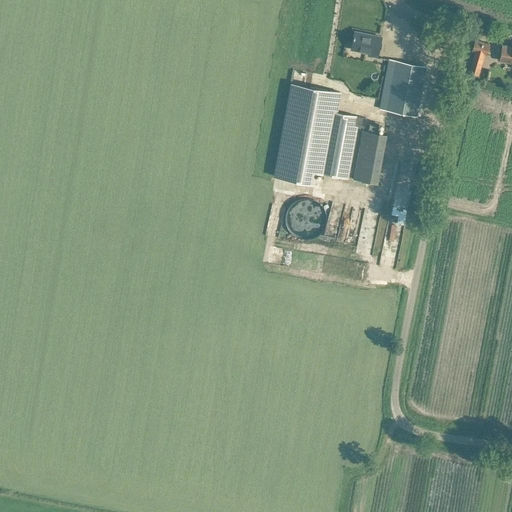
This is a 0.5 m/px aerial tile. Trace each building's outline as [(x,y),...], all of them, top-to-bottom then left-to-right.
[(374,56),(377,57),(381,37),(372,35),(372,36),(367,35),(367,34),(355,31),(351,49),(374,54),(374,56)] [(472,50),(488,54),(490,44),(475,40),(472,50)] [(511,62),(511,46),(502,45),(499,60),(511,62)] [(388,71),(387,83),(392,84),(389,100),(387,110),(417,116),(426,67),(397,61),(395,71),(395,72),(388,71)] [(469,67),(468,73),(480,75),(481,70),(469,67)] [(290,82),(273,177),(314,184),(316,172),(348,178),(359,116),(338,112),(341,92),(290,82)] [(387,134),(379,133),(380,124),(371,122),(369,131),(363,130),(354,179),(377,184),(387,134)]
